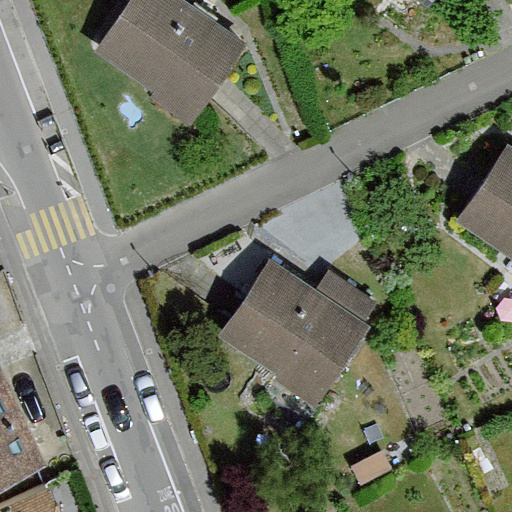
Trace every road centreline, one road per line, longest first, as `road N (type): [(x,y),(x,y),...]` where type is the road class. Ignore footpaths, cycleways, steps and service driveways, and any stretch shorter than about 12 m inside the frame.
road 1 (residential): [(72,279),(511,68)]
road 2 (unclassified): [(156,511),(72,279)]
road 3 (unclassified): [(72,279),(0,95)]
